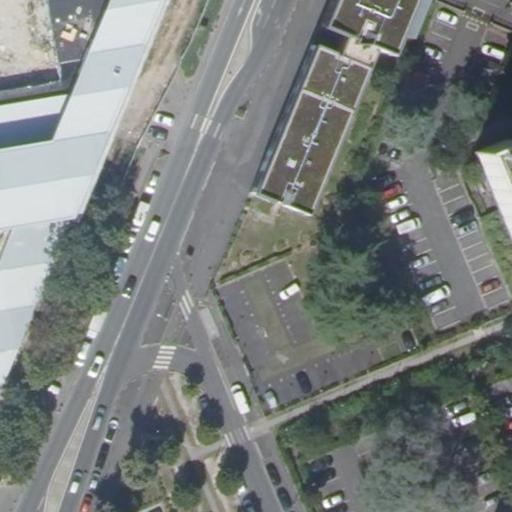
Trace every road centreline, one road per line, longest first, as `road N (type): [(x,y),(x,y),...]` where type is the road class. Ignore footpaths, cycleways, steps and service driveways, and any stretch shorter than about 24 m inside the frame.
road 1 (primary): [(159,241),(67,420),(33,511)]
road 2 (primary): [(159,241),(261,0)]
road 3 (residential): [(267,511),(208,366)]
road 4 (primary): [(66,511),(114,372)]
road 5 (primary): [(114,372),(159,241)]
road 6 (residential): [(208,366),(159,241)]
